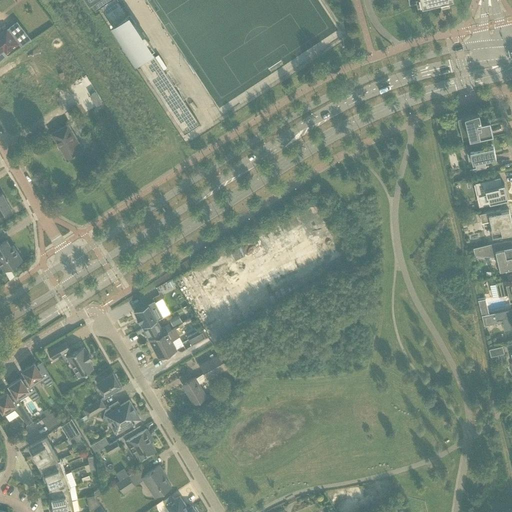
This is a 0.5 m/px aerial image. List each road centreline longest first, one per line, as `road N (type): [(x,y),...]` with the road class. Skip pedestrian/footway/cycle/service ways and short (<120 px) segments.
road 1 (secondary): [(495,44),(419,60),(321,102),(69,260)]
road 2 (secondary): [(79,277),(315,118),(420,74),(501,61)]
road 3 (residential): [(0,374),(26,347),(96,313),(220,511)]
road 4 (unknown): [(138,378),(326,259),(325,242),(306,232),(264,247)]
road 5 (residential): [(69,260),(0,147)]
